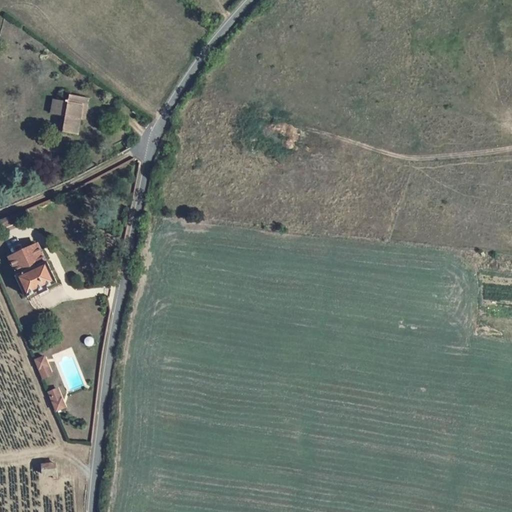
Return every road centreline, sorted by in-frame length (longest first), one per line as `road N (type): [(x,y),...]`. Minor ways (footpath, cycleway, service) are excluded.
road 1 (unclassified): [(249,0),(209,45),(150,142),(108,361),(92,511)]
road 2 (track): [(511,146),(404,157),(295,131)]
road 3 (track): [(0,213),(150,142)]
